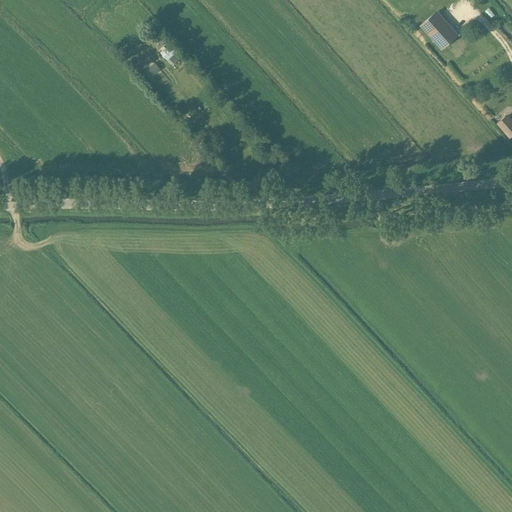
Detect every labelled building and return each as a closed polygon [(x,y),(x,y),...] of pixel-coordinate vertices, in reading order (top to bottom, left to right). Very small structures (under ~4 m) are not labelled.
[(456,35),(436,12),(422,24),(443,47),(456,35)] [(154,32),(151,36),(155,41),(159,37),(154,32)] [(163,36),(158,41),(163,46),(168,41),(163,36)] [(172,42),(160,52),(173,66),(184,55),(172,42)] [(150,67),(145,71),(150,77),(155,73),(150,67)] [(510,137),(511,135),(511,124),(505,117),(497,123),(510,137)]
